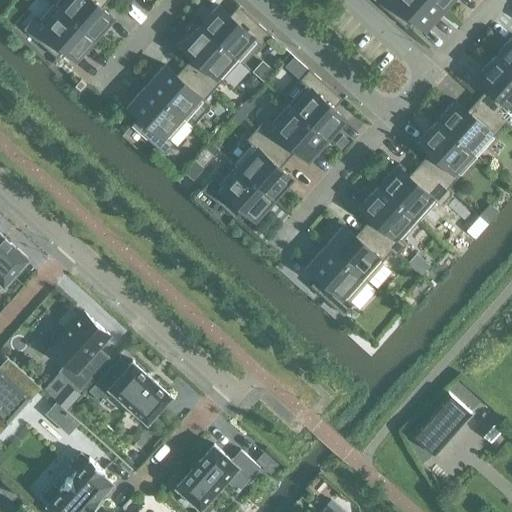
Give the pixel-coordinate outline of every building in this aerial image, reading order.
[(102,7),(107,0),(57,0),(56,1),(95,36),(97,34),(98,36),(112,19),(111,18),(113,16),(102,7)] [(444,7),(436,0),(376,0),(406,27),(415,17),(426,27),(427,25),(429,26),(443,10),(442,8),(444,7)] [(95,36),(56,1),(39,20),(34,16),(24,27),(57,56),(66,46),(77,56),(79,54),(80,56),(95,39),(93,38),(95,36)] [(202,21),(203,23),(201,25),(240,59),(257,40),(262,45),(272,34),(239,4),(230,14),(219,5),(217,7),(216,5),(202,21)] [(186,64),(214,89),(240,59),(201,25),(200,26),(198,25),(184,41),(185,43),(183,44),(194,54),(186,64)] [(511,35),(497,51),(499,52),(497,54),(511,67),(511,35)] [(511,67),(497,54),(495,56),(494,55),(479,71),(481,72),(479,74),(490,84),(478,97),(506,122),(511,127),(511,126),(511,67)] [(255,69),(266,76),(273,64),(262,57),(255,69)] [(148,84),(187,119),(214,89),(186,64),(177,74),(166,64),(164,66),(163,65),(148,81),(150,82),(148,84)] [(305,83),(288,102),(327,137),(329,135),(330,136),(344,120),(343,119),(345,117),(334,107),(343,97),(309,68),(300,79),(305,83)] [(132,124),(165,153),(175,142),(170,138),(187,119),(148,84),(146,86),(145,85),(130,101),(132,102),(130,104),(141,114),(132,124)] [(440,118),(438,119),(477,154),(506,122),(478,97),(467,109),(456,100),(454,102),(453,100),(439,116),(440,118)] [(325,139),(327,137),(288,102),(271,121),(266,116),(256,127),(289,157),(298,147),(309,157),(311,155),(312,156),(326,140),(325,139)] [(420,162),(453,192),(453,191),(448,187),(477,154),(438,119),(437,121),(435,120),(422,135),(423,137),(421,139),(432,148),(420,162)] [(280,167),(289,157),(256,127),(246,138),(251,143),(234,162),(273,197),(275,195),(277,196),(291,180),(290,178),(291,177),(280,167)] [(185,168),(194,176),(215,152),(206,144),(185,168)] [(272,198),(273,197),(234,162),(218,181),(212,176),(203,187),(236,216),(245,207),(256,216),(257,215),(259,216),(273,200),(272,198)] [(382,182),(380,185),(419,220),(436,201),(441,205),(453,192),(420,162),(409,174),(398,164),(397,166),(395,165),(381,181),(382,182)] [(364,202),(363,204),(373,213),(364,224),(397,254),(407,243),(402,238),(419,220),(380,185),(379,186),(377,185),(363,201),(364,202)] [(327,240),(329,241),(326,244),(365,279),(392,250),(397,254),(364,224),(356,233),(345,224),(343,225),(342,224),(327,240)] [(0,287),(27,257),(10,241),(8,243),(2,238),(4,236),(0,232),(0,287)] [(310,262),(321,272),(311,284),(344,313),(354,303),(348,298),(365,279),(326,244),(325,245),(324,244),(310,259),(312,261),(310,262)] [(79,388),(109,356),(98,347),(110,334),(84,310),(51,347),(67,362),(59,370),(79,388)] [(121,357),(120,357),(101,377),(110,385),(108,387),(110,388),(148,422),(172,395),(133,359),(128,364),(121,357)] [(0,418),(6,424),(30,396),(0,369),(0,418)] [(68,407),(81,391),(74,385),(60,400),(68,407)] [(411,432),(434,453),(472,412),(448,391),(411,432)] [(80,420),(57,398),(45,411),(68,432),(80,420)] [(505,424),(491,412),(476,428),(490,441),(505,424)] [(216,444),(214,443),(176,485),(201,507),(202,505),(237,466),(249,477),(260,466),(240,448),(231,459),(215,445),(216,444)] [(47,503),(57,511),(87,511),(102,496),(101,494),(113,481),(103,472),(105,470),(89,456),(89,457),(88,458),(81,452),(70,463),(78,470),(77,471),(76,470),(69,477),(68,476),(65,479),(66,480),(60,487),(61,488),(60,489),(52,483),(42,495),(49,501),(47,503)] [(441,469),(432,480),(444,490),(453,480),(441,469)]
